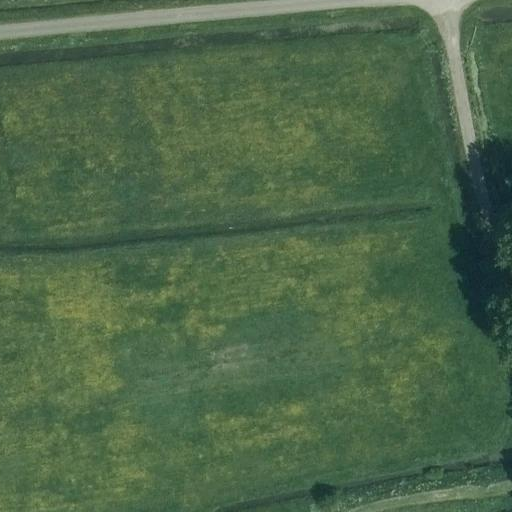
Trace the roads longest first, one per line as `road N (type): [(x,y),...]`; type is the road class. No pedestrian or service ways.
road 1 (unclassified): [(0,33),(359,0)]
road 2 (track): [(511,256),(472,158),(445,0)]
